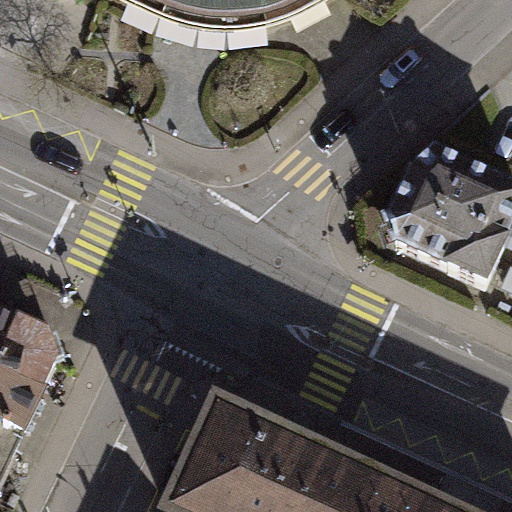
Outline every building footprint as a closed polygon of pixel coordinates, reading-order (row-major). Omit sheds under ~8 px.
[(137,0),(155,8),(192,20),(228,25),(265,21),(260,0),(137,0)] [(260,0),(265,21),(293,14),(315,1),(317,0),(260,0)] [(414,182),(390,229),(399,251),(488,290),(511,235),(511,195),(435,162),(414,182)] [(0,489),(55,368),(48,346),(0,323),(0,489)] [(428,511),(265,436),(219,415),(173,511),(428,511)]
